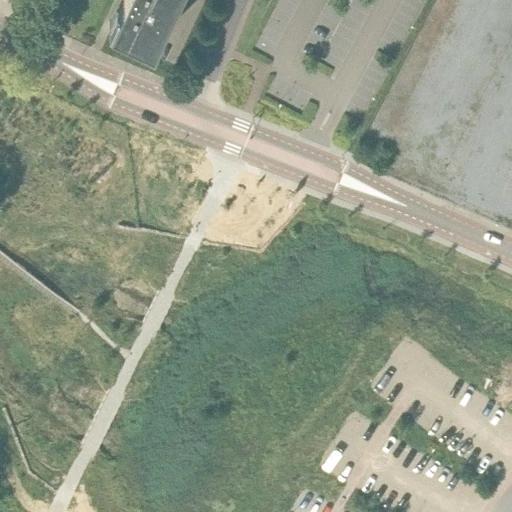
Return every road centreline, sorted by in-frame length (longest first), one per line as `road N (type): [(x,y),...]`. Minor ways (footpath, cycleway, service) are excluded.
road 1 (residential): [(231,150),(215,197),(53,511)]
road 2 (tertiary): [(411,210),(343,170),(192,109)]
road 3 (tertiary): [(231,150),(333,192),(411,210)]
road 4 (tertiary): [(46,55),(111,101),(183,131)]
road 5 (tertiary): [(192,109),(46,55)]
